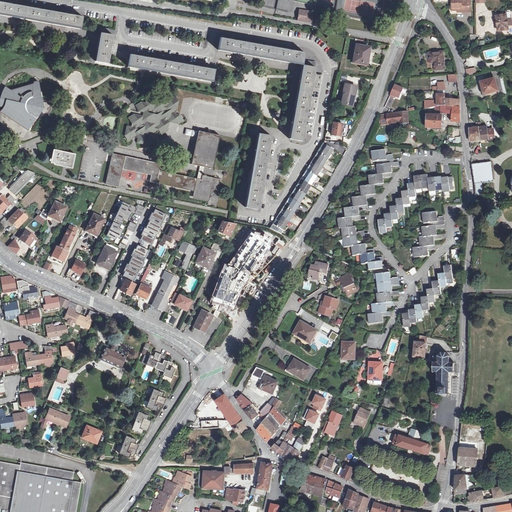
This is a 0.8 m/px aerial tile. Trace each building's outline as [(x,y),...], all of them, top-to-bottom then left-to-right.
[(452,0),(453,9),(459,9),(463,9),(463,13),(472,13),(472,2),(463,2),(463,0),(452,0)] [(0,2),(0,15),(79,30),(81,17),(71,15),(71,13),(67,12),(65,12),(64,14),(43,10),(43,8),(39,7),(36,7),(36,9),(15,6),(16,3),(12,3),(9,2),(8,4),(0,2)] [(314,12),(307,11),(306,14),(299,12),(297,21),(312,23),(314,12)] [(507,16),(497,17),(499,32),(509,31),(508,26),(507,26),(507,21),(508,21),(507,16)] [(94,62),(106,64),(108,53),(111,53),(111,50),(112,47),(109,46),(111,35),(107,34),(108,30),(102,29),(101,33),(99,33),(94,62)] [(230,40),(220,39),(218,51),(301,66),(303,53),(292,51),(293,49),(290,48),(287,48),(286,50),(265,47),(266,44),(263,44),(259,43),(259,45),(237,42),(238,39),(234,39),(231,38),(230,40)] [(370,49),(358,46),(354,63),(362,65),(363,63),(368,64),(369,62),(369,59),(368,59),(370,49)] [(434,60),(435,70),(444,69),(443,57),(443,52),(429,54),(430,60),(434,60)] [(141,57),(129,55),(127,66),(155,71),(190,77),(212,81),(214,70),(202,68),(202,65),(200,65),(196,64),(196,66),(175,63),(176,61),(172,60),(169,59),(168,62),(147,58),(147,56),(144,55),(141,55),(141,57)] [(307,67),(301,66),(289,139),(302,141),(303,132),(305,133),(306,130),(307,126),(304,125),(307,108),(309,109),(310,105),(311,102),(308,101),(311,84),(314,84),(314,81),(315,77),(312,77),(315,63),(307,62),(307,67)] [(498,71),(491,73),(493,80),(500,78),(498,71)] [(495,80),(481,84),(484,96),(485,96),(486,97),(490,96),(490,94),(498,92),(495,80)] [(32,83),(31,84),(29,85),(28,85),(25,86),(21,87),(11,91),(10,91),(8,91),(7,90),(4,88),(2,92),(1,94),(1,97),(0,99),(2,100),(6,100),(6,101),(5,110),(5,111),(7,111),(9,115),(14,118),(16,117),(17,118),(19,120),(18,121),(22,123),(30,128),(33,122),(35,119),(36,117),(40,111),(42,107),(41,102),(40,97),(39,92),(37,81),(36,81),(33,82),(32,83)] [(356,87),(345,84),(343,91),(344,92),(341,102),(350,105),(353,95),(354,96),(354,93),(356,87)] [(399,99),(404,87),(394,84),(390,95),(399,99)] [(436,107),(446,106),(445,95),(437,95),(437,104),(428,105),(428,108),(436,107)] [(172,97),(169,99),(168,104),(164,103),(162,101),(158,100),(155,101),(153,98),(149,98),(146,100),(145,104),(141,103),(135,107),(139,112),(143,113),(142,117),(134,115),(131,117),(130,122),(132,125),(131,129),(127,128),(125,137),(126,140),(131,141),(134,139),(138,140),(137,143),(139,145),(146,147),(149,145),(150,140),(148,138),(149,134),(153,135),(159,131),(160,134),(163,133),(165,133),(167,131),(169,123),(178,125),(181,123),(182,119),(180,116),(176,115),(179,101),(177,98),(172,97)] [(454,107),(453,114),(452,122),(461,122),(460,116),(460,107),(454,107)] [(408,112),(387,115),(388,125),(409,122),(408,112)] [(443,116),(428,116),(428,129),(432,129),(432,128),(443,128),(443,124),(443,116)] [(332,131),(332,135),(341,137),(342,132),(343,124),(333,123),(333,124),(328,123),(327,130),(332,131)] [(471,142),(481,141),(480,139),(480,133),(478,133),(477,128),(470,129),(470,134),(470,138),(471,142)] [(186,129),(184,135),(196,137),(197,131),(186,129)] [(487,131),(488,133),(488,132),(489,140),(497,140),(497,138),(497,137),(497,136),(497,135),(497,134),(497,133),(496,132),(494,132),(494,130),(487,131)] [(220,136),(198,131),(191,164),(212,169),(220,136)] [(488,133),(480,133),(480,139),(481,141),(489,140),(488,132),(488,133)] [(268,145),(270,136),(257,134),(244,207),(257,209),(258,200),(261,201),(261,197),(262,194),(260,193),(263,176),(265,176),(266,173),(266,169),(264,169),(267,152),(269,152),(270,149),(271,145),(268,145)] [(323,150),(320,149),(318,153),(327,158),(330,154),(333,150),(326,146),(323,150)] [(75,154),(54,149),(51,162),(72,167),(75,154)] [(376,163),(377,166),(392,164),(392,160),(391,156),(385,157),(385,151),(372,153),(373,163),(376,163)] [(161,164),(112,153),(110,161),(105,182),(117,184),(121,167),(151,173),(150,180),(193,190),(192,197),(209,201),(211,190),(217,191),(219,180),(202,176),(201,180),(160,171),(161,164)] [(318,159),(315,163),(322,168),(325,163),(327,158),(318,153),(315,157),(318,159)] [(483,181),(486,180),(494,179),(492,162),(472,164),(474,170),(476,182),(477,196),(485,195),(483,181)] [(312,168),(309,166),(307,171),(316,176),(319,172),(322,168),(315,163),(312,168)] [(378,176),(389,174),(391,174),(391,171),(390,168),(397,167),(397,163),(392,164),(377,166),(378,176)] [(28,170),(9,189),(15,195),(35,173),(28,170)] [(314,181),(316,176),(307,171),(304,174),(307,176),(304,181),(311,185),(314,181)] [(389,174),(378,176),(369,177),(370,187),(381,186),(383,185),(383,182),(382,179),(389,178),(389,174)] [(424,177),(421,178),(422,190),(429,189),(428,180),(428,177),(424,177)] [(436,193),(443,192),(442,179),(442,178),(438,179),(434,179),(436,193)] [(432,179),(428,180),(429,189),(429,194),(436,193),(434,179),(432,179)] [(442,179),(443,192),(443,193),(449,192),(453,191),(452,179),(448,179),(446,179),(442,179)] [(308,190),(311,185),(304,181),(301,186),(298,184),(296,188),(305,194),(308,190)] [(416,198),(416,191),(415,185),(411,186),(408,186),(409,193),(410,199),(416,198)] [(381,186),(370,187),(360,188),(362,197),(375,195),(375,193),(374,190),(381,189),(381,186)] [(302,200),(305,194),(296,188),(293,193),(296,195),(293,199),(300,204),(302,200)] [(410,199),(409,193),(406,193),(402,194),(403,201),(403,207),(410,206),(410,199)] [(10,194),(7,199),(15,207),(19,203),(10,194)] [(354,209),(365,207),(366,207),(366,203),(366,201),(373,200),(372,197),(353,199),(354,209)] [(297,209),(300,204),(293,199),(290,205),(287,203),(284,207),(294,213),(297,209)] [(67,207),(55,201),(48,216),(54,218),(60,221),(67,207)] [(403,207),(403,201),(399,201),(396,201),(397,208),(398,215),(404,214),(403,207)] [(121,203),(106,239),(118,243),(125,226),(121,224),(123,219),(128,221),(132,212),(127,210),(129,206),(121,203)] [(15,207),(12,204),(6,210),(9,212),(15,207)] [(291,218),(294,213),(284,207),(282,211),(285,213),(282,218),(288,222),(291,218)] [(365,207),(354,209),(344,210),(346,219),(359,217),(358,214),(358,212),(365,211),(365,207)] [(174,211),(158,208),(156,214),(171,218),(174,211)] [(398,215),(397,208),(394,209),(390,209),(391,216),(392,222),(399,221),(398,215)] [(12,222),(14,224),(15,223),(19,226),(20,225),(27,218),(19,210),(9,219),(12,222)] [(104,219),(94,214),(86,230),(96,235),(104,219)] [(35,218),(43,224),(45,220),(39,216),(38,215),(35,218)] [(430,229),(445,227),(446,227),(445,223),(444,220),(439,220),(438,215),(424,216),(426,226),(430,225),(430,229)] [(392,222),(391,216),(387,217),(384,217),(385,222),(386,230),(393,229),(392,222)] [(359,221),(359,217),(346,219),(338,220),(339,230),(352,228),(352,225),(352,222),(359,221)] [(279,223),(276,221),(273,225),(283,231),(285,228),(288,222),(282,218),(279,223)] [(224,221),(220,230),(227,234),(231,236),(237,224),(224,221)] [(130,222),(124,238),(121,237),(118,247),(126,250),(136,224),(130,222)] [(386,230),(385,222),(382,222),(379,223),(380,236),(387,235),(386,230)] [(445,229),(445,227),(430,229),(424,230),(425,239),(438,237),(438,232),(445,231),(445,229)] [(167,231),(163,238),(166,240),(169,242),(172,243),(174,239),(180,242),(185,232),(180,230),(180,232),(172,228),(170,232),(167,231)] [(344,240),(364,237),(363,233),(357,234),(356,232),(356,229),(342,231),(344,240)] [(68,230),(59,247),(67,251),(75,234),(68,230)] [(25,242),(33,248),(37,238),(26,231),(20,239),(25,242)] [(364,237),(344,240),(345,250),(353,249),(359,248),(358,244),(358,241),(364,240),(364,237)] [(438,237),(425,239),(421,240),(422,249),(436,247),(435,244),(435,242),(442,241),(441,237),(438,237)] [(18,247),(15,239),(14,240),(12,243),(7,247),(16,254),(18,250),(18,247)] [(137,243),(136,246),(150,252),(153,245),(140,239),(137,243)] [(179,251),(189,256),(193,258),(194,256),(197,249),(184,242),(179,251)] [(135,257),(124,281),(119,291),(125,294),(130,297),(135,287),(134,286),(150,252),(136,246),(134,245),(129,254),(135,257)] [(59,247),(57,246),(51,257),(58,261),(62,263),(68,252),(67,251),(59,247)] [(366,247),(359,248),(353,249),(354,258),(361,257),(374,255),(373,251),(366,252),(366,250),(366,247)] [(436,251),(436,247),(422,249),(414,251),(416,260),(429,258),(429,254),(428,252),(436,251)] [(115,254),(104,249),(95,265),(103,269),(107,271),(115,254)] [(193,258),(192,261),(196,263),(208,269),(212,261),(215,254),(203,249),(199,258),(194,256),(193,258)] [(374,255),(361,257),(362,266),(369,265),(381,264),(382,263),(382,260),(375,261),(375,258),(374,255)] [(193,258),(189,256),(185,263),(184,263),(181,267),(187,270),(192,261),(193,258)] [(177,259),(174,265),(179,268),(182,262),(177,259)] [(81,275),(86,265),(76,260),(71,269),(74,271),(77,273),(81,275)] [(329,265),(317,262),(316,266),(313,265),(310,275),(314,276),(314,278),(319,279),(321,271),(323,272),(327,273),(329,265)] [(382,267),(381,264),(369,265),(370,272),(382,271),(382,267)] [(145,282),(151,266),(147,265),(142,281),(145,282)] [(445,275),(446,282),(453,281),(450,268),(448,268),(444,269),(445,275)] [(178,279),(168,274),(169,272),(166,270),(162,278),(166,279),(153,305),(160,308),(166,311),(170,304),(166,303),(168,298),(167,298),(174,284),(176,284),(178,279)] [(376,275),(378,284),(398,282),(398,278),(390,278),(390,277),(390,274),(376,275)] [(345,284),(343,285),(348,297),(357,293),(352,281),(353,281),(351,275),(343,278),(345,284)] [(439,283),(440,289),(447,288),(446,282),(445,275),(442,275),(439,276),(439,283)] [(18,294),(18,289),(11,291),(10,288),(15,288),(13,280),(6,280),(6,278),(4,278),(0,279),(3,294),(11,293),(12,297),(19,296),(18,294)] [(18,289),(18,294),(23,293),(24,299),(28,298),(28,301),(37,300),(35,287),(28,284),(25,282),(16,283),(18,289)] [(399,285),(398,282),(378,284),(379,294),(392,292),(392,289),(392,286),(399,285)] [(441,296),(440,289),(439,283),(436,283),(433,284),(433,290),(434,297),(441,296)] [(136,296),(142,299),(145,301),(151,290),(141,286),(136,296)] [(435,303),(434,297),(433,290),(430,291),(427,291),(428,298),(428,304),(435,303)] [(59,306),(57,297),(50,298),(49,293),(48,293),(45,291),(41,292),(42,298),(43,297),(45,305),(42,305),(43,309),(50,308),(50,307),(54,306),(54,307),(59,306)] [(377,295),(378,304),(392,302),(391,299),(391,296),(398,295),(398,292),(377,295)] [(175,295),(171,302),(175,304),(174,305),(179,308),(182,309),(182,310),(187,312),(192,302),(179,295),(178,297),(175,295)] [(71,322),(76,324),(79,316),(73,314),(76,306),(72,304),(69,302),(63,299),(58,297),(60,305),(68,309),(64,319),(67,320),(68,319),(71,321),(71,322)] [(320,313),(329,316),(329,313),(333,314),(334,309),(337,310),(339,301),(336,300),(336,299),(327,297),(324,306),(322,306),(320,313)] [(429,311),(428,304),(428,298),(424,299),(420,299),(421,306),(422,312),(429,311)] [(393,302),(392,302),(378,304),(372,305),(373,315),(386,313),(386,310),(386,307),(393,306),(393,302)] [(5,307),(6,316),(10,315),(11,318),(13,318),(15,318),(14,314),(19,314),(17,303),(11,304),(11,306),(5,307)] [(23,316),(24,325),(30,324),(33,323),(33,322),(37,322),(37,323),(42,322),(39,310),(34,311),(34,314),(23,316)] [(79,316),(76,324),(79,325),(80,325),(84,326),(83,327),(88,329),(95,313),(92,312),(89,310),(86,319),(79,316)] [(213,315),(201,310),(193,327),(197,329),(204,333),(213,315)] [(416,324),(416,320),(415,310),(412,311),(408,311),(409,315),(410,325),(416,324)] [(389,313),(386,313),(373,315),(369,315),(370,325),(383,323),(382,320),(382,317),(390,316),(389,313)] [(165,321),(174,324),(176,318),(168,314),(165,321)] [(410,328),(410,325),(409,315),(406,315),(402,316),(404,329),(410,328)] [(317,332),(302,323),(296,334),(311,343),(317,332)] [(66,335),(64,330),(64,326),(51,328),(50,325),(45,326),(47,338),(50,337),(53,337),(53,336),(57,335),(58,336),(66,335)] [(334,327),(329,336),(335,339),(340,330),(334,327)] [(415,342),(414,347),(413,357),(425,358),(426,345),(427,338),(420,336),(419,342),(415,342)] [(61,349),(62,357),(66,357),(66,356),(70,355),(70,356),(75,355),(73,343),(67,344),(67,346),(67,348),(61,349)] [(356,346),(344,345),(344,360),(356,360),(356,352),(356,346)] [(47,347),(44,347),(45,354),(39,355),(40,364),(44,363),(44,362),(47,361),(48,363),(53,362),(51,351),(52,351),(52,347),(47,347)] [(99,360),(114,367),(115,365),(120,367),(125,358),(114,352),(116,349),(111,347),(109,350),(105,348),(99,360)] [(31,356),(31,354),(31,353),(30,353),(30,352),(28,352),(25,353),(27,366),(32,365),(32,364),(36,364),(36,365),(40,364),(39,355),(31,356)] [(437,390),(437,395),(438,395),(438,396),(439,396),(439,395),(441,395),(441,396),(444,396),(447,396),(447,395),(449,395),(449,396),(450,396),(450,395),(450,394),(450,390),(450,388),(449,388),(449,383),(450,383),(450,382),(449,382),(449,378),(450,378),(450,377),(449,377),(449,373),(452,373),(452,374),(454,373),(454,371),(454,364),(454,363),(453,363),(453,362),(452,362),(452,363),(449,363),(449,357),(449,356),(449,355),(448,355),(447,353),(448,353),(447,352),(446,352),(445,353),(442,352),(441,352),(440,353),(438,356),(438,355),(437,355),(437,356),(434,356),(433,359),(433,362),(432,362),(432,364),(433,364),(433,371),(432,371),(432,373),(433,373),(433,374),(434,374),(434,373),(437,373),(437,377),(436,377),(436,378),(437,378),(437,382),(436,382),(436,384),(437,384),(437,388),(436,388),(436,390),(437,390)] [(153,357),(150,355),(146,365),(163,372),(162,375),(171,379),(175,369),(172,368),(170,367),(171,363),(168,361),(167,362),(165,361),(162,360),(164,357),(157,353),(155,358),(153,357)] [(2,359),(4,370),(9,369),(9,368),(13,367),(13,368),(18,367),(16,356),(9,357),(2,359)] [(312,370),(296,360),(290,371),(306,380),(312,370)] [(374,364),(369,364),(368,370),(370,370),(370,386),(382,386),(383,365),(374,364)] [(252,375),(250,379),(260,382),(264,370),(257,367),(252,375)] [(61,368),(57,378),(64,381),(68,371),(61,368)] [(31,388),(35,387),(39,386),(39,387),(44,386),(41,372),(35,373),(35,378),(30,378),(29,379),(30,382),(31,388)] [(279,383),(266,378),(262,385),(265,387),(264,388),(275,393),(279,383)] [(355,393),(360,390),(357,385),(352,388),(355,393)] [(153,390),(146,407),(156,411),(157,408),(158,406),(162,408),(165,401),(161,399),(162,396),(163,394),(153,390)] [(29,398),(21,399),(23,408),(36,407),(34,393),(31,394),(29,394),(29,398)] [(246,411),(253,405),(243,396),(244,396),(242,395),(242,396),(241,396),(241,397),(238,401),(241,404),(244,408),(246,411)] [(316,395),(312,404),(314,405),(313,408),(321,412),(327,400),(316,395)] [(216,403),(233,427),(233,429),(243,423),(225,396),(216,403)] [(275,410),(277,412),(281,405),(279,403),(280,402),(277,400),(272,408),(275,410)] [(253,405),(246,411),(245,412),(249,417),(253,421),(259,416),(254,413),(257,410),(253,405)] [(275,410),(272,408),(269,406),(262,414),(265,417),(265,418),(268,419),(275,410)] [(66,427),(69,418),(49,409),(46,415),(51,417),(49,420),(61,424),(66,427)] [(372,413),(362,409),(356,423),(365,427),(372,413)] [(15,426),(14,418),(6,419),(5,410),(2,410),(0,410),(0,417),(2,428),(7,428),(7,427),(11,426),(11,427),(15,427),(15,426)] [(275,410),(268,419),(258,431),(263,437),(268,443),(283,426),(282,425),(286,420),(277,412),(275,410)] [(310,410),(306,420),(316,424),(320,414),(310,410)] [(148,416),(138,412),(131,430),(141,434),(142,431),(143,429),(147,430),(150,423),(146,421),(147,419),(148,416)] [(343,417),(333,412),(330,418),(331,419),(330,422),(328,422),(324,431),(334,437),(337,430),(336,430),(338,426),(338,427),(343,417)] [(15,426),(15,427),(19,426),(19,425),(23,425),(23,426),(28,425),(26,413),(20,414),(20,417),(14,418),(15,426)] [(193,427),(193,430),(194,430),(220,428),(219,422),(201,423),(201,426),(193,427)] [(245,426),(243,423),(233,429),(237,434),(243,430),(245,433),(248,431),(245,426)] [(101,432),(86,426),(82,436),(89,439),(89,440),(93,442),(95,443),(97,438),(98,438),(101,432)] [(422,433),(417,432),(418,430),(417,430),(413,429),(411,434),(410,436),(410,439),(415,440),(419,442),(422,433)] [(300,439),(305,442),(309,436),(305,434),(303,433),(300,439)] [(423,454),(426,455),(426,454),(430,455),(430,453),(431,451),(432,447),(429,445),(419,442),(415,440),(410,439),(401,436),(400,437),(397,435),(396,438),(395,441),(394,444),(398,445),(397,446),(404,448),(409,450),(410,450),(414,451),(423,454)] [(127,436),(119,454),(129,458),(130,455),(131,453),(135,454),(138,447),(134,445),(135,442),(136,440),(127,436)] [(305,442),(300,439),(295,449),(289,459),(294,461),(295,461),(300,452),(305,442)] [(460,449),(479,451),(480,443),(461,441),(460,449)] [(283,456),(289,446),(285,444),(284,446),(283,446),(281,448),(278,453),(280,454),(283,456)] [(289,459),(295,449),(294,449),(294,448),(293,447),(293,448),(289,446),(283,456),(286,457),(289,459)] [(477,467),(479,451),(460,449),(458,465),(477,467)] [(323,469),(328,459),(324,457),(319,468),(323,469)] [(332,461),(328,459),(323,469),(328,471),(332,461)] [(0,511),(74,511),(79,485),(71,484),(72,475),(19,465),(19,467),(0,463),(0,511)] [(263,464),(261,478),(261,481),(260,487),(260,489),(267,491),(271,491),(275,465),(267,464),(263,464)] [(231,469),(231,468),(225,468),(225,474),(200,472),(199,489),(225,491),(226,475),(231,475),(231,474),(235,474),(239,474),(255,474),(255,465),(248,465),(243,465),(235,466),(235,469),(231,469)] [(342,477),(350,481),(355,469),(348,466),(342,477)] [(285,469),(284,478),(282,486),(286,487),(289,488),(293,471),(287,469),(285,469)] [(176,485),(184,488),(191,490),(193,485),(190,484),(192,481),(193,478),(179,473),(177,479),(178,480),(176,485)] [(302,492),(320,497),(323,498),(327,481),(327,480),(316,477),(311,476),(302,473),(300,477),(305,479),(302,492)] [(463,475),(462,475),(459,475),(456,475),(455,490),(470,488),(469,474),(463,475)] [(167,487),(164,494),(177,498),(179,495),(180,491),(182,492),(184,488),(176,485),(170,483),(169,487),(167,487)] [(336,485),(334,491),(342,494),(345,489),(340,486),(336,485)] [(503,496),(507,495),(506,488),(503,489),(503,487),(470,493),(471,501),(477,500),(485,500),(489,499),(493,498),(503,496)] [(244,503),(246,492),(229,489),(228,495),(229,495),(227,500),(233,501),(233,502),(235,503),(234,505),(239,506),(240,503),(244,503)] [(260,489),(258,489),(257,489),(254,489),(252,496),(256,497),(257,495),(266,497),(267,491),(260,489)] [(341,498),(342,494),(334,491),(329,489),(327,494),(340,499),(341,498)] [(350,491),(347,500),(357,503),(360,496),(360,495),(355,493),(351,491),(350,491)] [(177,498),(164,494),(163,498),(161,498),(158,505),(159,505),(171,510),(172,506),(174,503),(175,503),(177,498)] [(361,497),(357,509),(364,511),(369,500),(367,499),(361,497)] [(329,500),(323,498),(321,506),(320,507),(326,509),(329,500)] [(357,503),(347,500),(344,507),(354,510),(357,503)] [(373,511),(388,511),(390,509),(378,504),(375,503),(373,511)]
